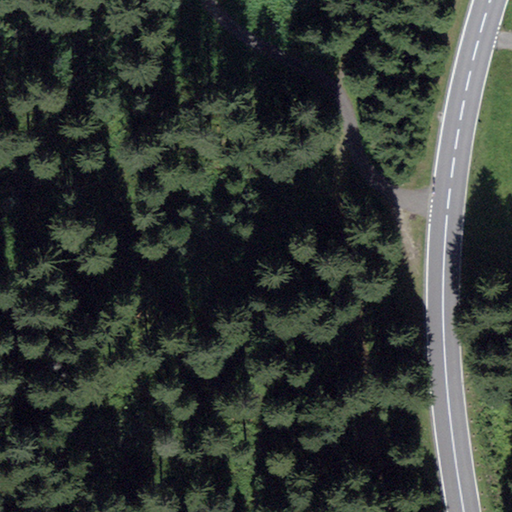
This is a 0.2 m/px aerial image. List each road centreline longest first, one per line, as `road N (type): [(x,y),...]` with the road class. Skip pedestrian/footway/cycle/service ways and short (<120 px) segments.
road 1 (primary): [(490,0),(462,101),(441,276),(463,511)]
road 2 (track): [(447,207),(385,193),(231,94),(194,54),(165,0)]
